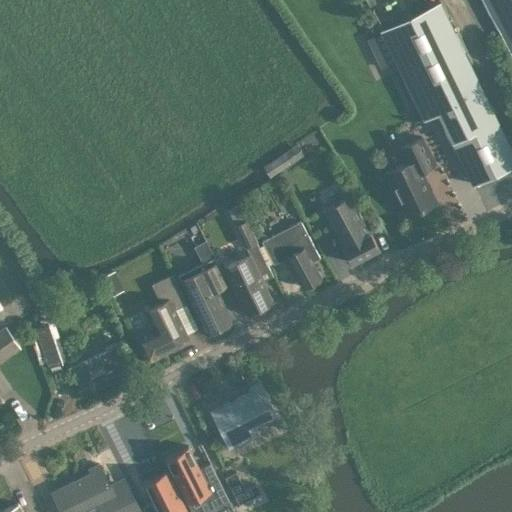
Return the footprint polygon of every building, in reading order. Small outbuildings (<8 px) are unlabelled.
[(511,136),(446,0),(421,0),(382,19),(425,108),(439,101),(474,173),(511,154),(511,136)] [(511,0),(492,0),(511,38),(511,0)] [(425,125),(402,136),(409,150),(388,160),(409,204),(439,189),(424,158),(437,152),(425,125)] [(275,165),(309,142),(302,131),(268,154),(275,165)] [(372,223),(371,223),(350,184),(324,198),(346,238),(345,238),(353,253),(380,239),(372,223)] [(275,290),(265,270),(275,265),(248,209),(237,214),(251,243),(226,255),(249,303),(275,290)] [(322,248),(302,211),(302,210),(265,229),(277,252),(290,245),(307,277),(323,268),(314,252),(322,248)] [(212,217),(198,222),(205,242),(219,237),(212,217)] [(180,264),(185,275),(208,323),(234,310),(217,273),(227,268),(217,247),(180,264)] [(117,259),(101,266),(108,280),(123,273),(117,259)] [(149,351),(193,330),(177,298),(189,292),(175,263),(154,273),(163,291),(147,299),(155,317),(137,326),(149,351)] [(56,311),(49,314),(37,319),(51,356),(70,349),(56,311)] [(7,318),(0,322),(0,353),(22,339),(7,318)] [(134,364),(121,336),(71,358),(83,386),(134,364)] [(242,420),(276,403),(261,373),(251,377),(253,380),(213,400),(230,435),(245,427),(242,420)] [(190,434),(167,445),(197,505),(231,488),(212,451),(201,456),(190,434)] [(126,467),(112,474),(100,451),(92,456),(94,459),(53,480),(69,511),(74,511),(86,506),(83,499),(101,489),(112,511),(136,511),(147,507),(126,467)] [(156,490),(145,495),(153,511),(196,511),(169,458),(146,470),(156,490)] [(238,460),(227,466),(236,483),(241,492),(262,482),(258,473),(247,478),(238,460)] [(28,511),(17,492),(0,501),(0,508),(2,511),(28,511)]
